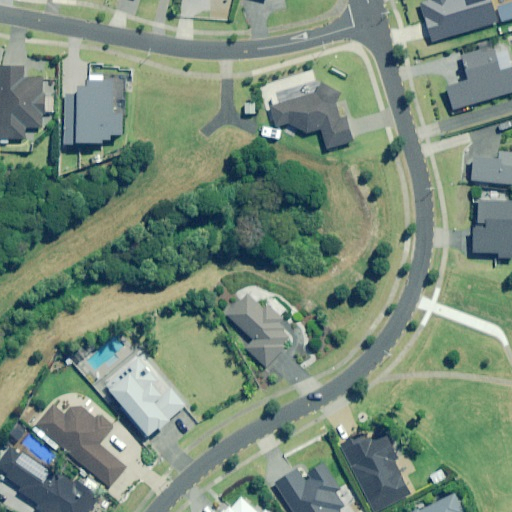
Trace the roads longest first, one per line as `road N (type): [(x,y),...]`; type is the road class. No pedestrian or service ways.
road 1 (residential): [(372,22),(420,181),(422,259),(411,299),(353,380),(212,456),(154,511)]
road 2 (residential): [(372,22),(270,47),(210,49),(0,14)]
